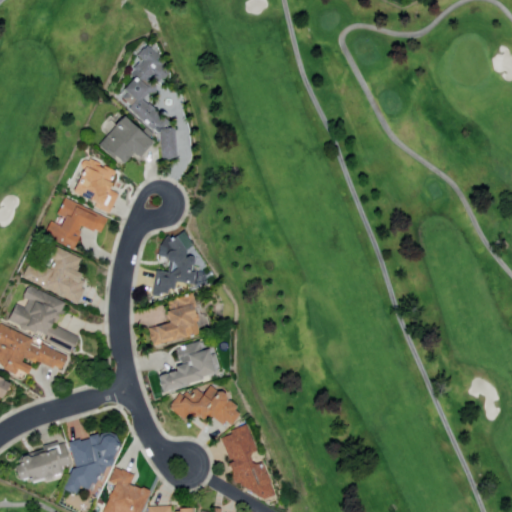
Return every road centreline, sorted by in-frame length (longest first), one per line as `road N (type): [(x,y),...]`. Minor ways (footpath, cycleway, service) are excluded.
road 1 (track): [(484,511),(306,80),(285,0)]
road 2 (track): [(511,18),(501,6),(468,2),(424,35),(358,27),(344,46),(393,137),(459,190),(511,275)]
road 3 (residential): [(167,457),(126,387),(117,307),(120,268),(145,211)]
road 4 (residential): [(0,434),(126,387)]
